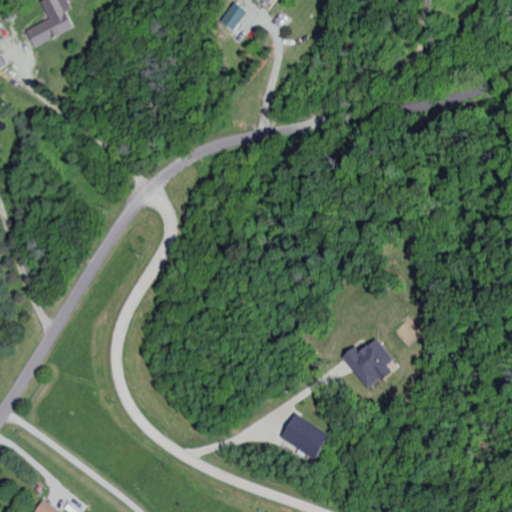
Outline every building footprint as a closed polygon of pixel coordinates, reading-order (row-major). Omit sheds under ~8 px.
[(49,0),(47,1),(56,20),(32,31),(40,47),(81,28),(73,11),(78,9),(74,0),(49,0)] [(0,73),(13,66),(0,45),(0,73)] [(348,358),(373,391),(393,376),(386,368),(393,363),(379,344),(366,354),(362,348),(348,358)] [(321,461),(337,436),(304,415),(288,439),(321,461)] [(66,511),(48,501),(41,511),(66,511)]
